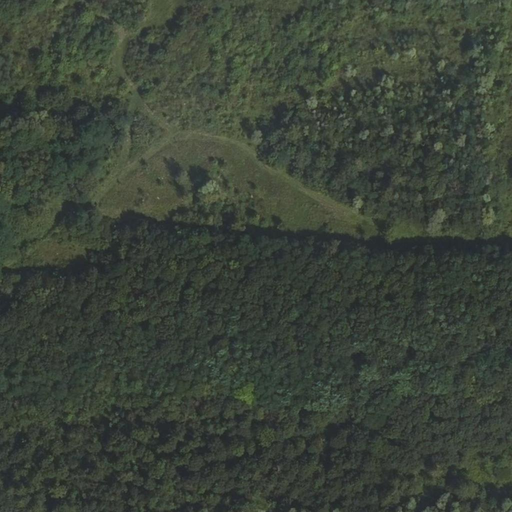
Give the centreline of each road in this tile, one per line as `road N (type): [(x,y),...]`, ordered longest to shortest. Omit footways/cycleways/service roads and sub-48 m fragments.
road 1 (track): [(0,257),(82,209),(163,139),(205,135),(252,151),(363,222),(500,241)]
road 2 (track): [(0,202),(199,233),(423,250),(511,241)]
road 3 (track): [(397,511),(430,489),(451,503),(485,503),(511,491)]
